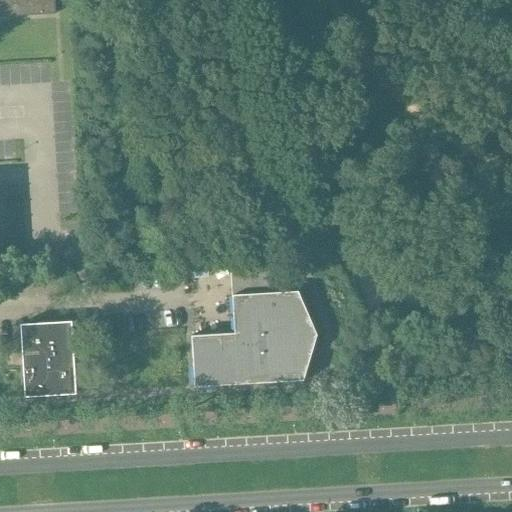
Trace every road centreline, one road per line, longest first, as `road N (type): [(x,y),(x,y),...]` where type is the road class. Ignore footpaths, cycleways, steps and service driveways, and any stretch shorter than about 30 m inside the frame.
road 1 (secondary): [(511,438),(0,467)]
road 2 (secondary): [(67,511),(511,483)]
road 3 (residential): [(0,307),(174,295)]
